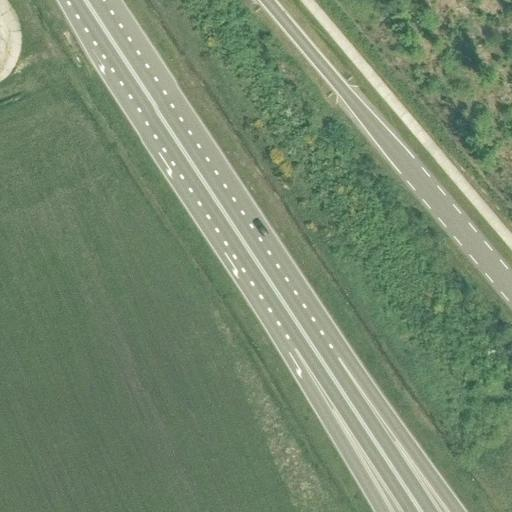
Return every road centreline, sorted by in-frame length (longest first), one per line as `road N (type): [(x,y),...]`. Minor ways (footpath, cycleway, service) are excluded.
road 1 (trunk): [(83,0),(317,356)]
road 2 (tertiary): [(267,0),(511,289)]
road 3 (trunk): [(454,511),(317,356)]
road 4 (trunk): [(317,356),(423,511)]
road 5 (trunk): [(317,356),(386,511)]
